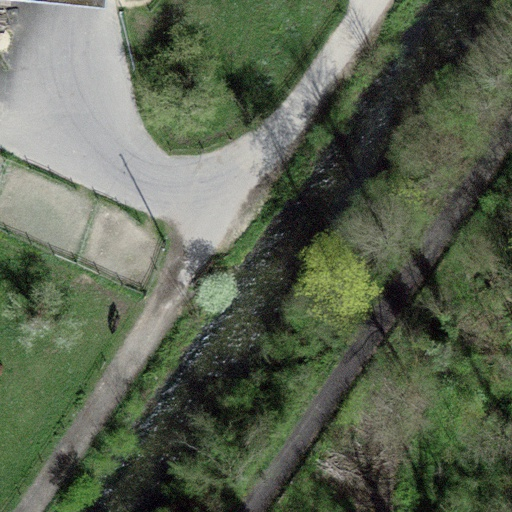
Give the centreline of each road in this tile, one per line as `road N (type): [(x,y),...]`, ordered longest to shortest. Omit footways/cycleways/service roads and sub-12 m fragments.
road 1 (track): [(511,113),(233,511)]
road 2 (unknown): [(19,511),(225,218)]
